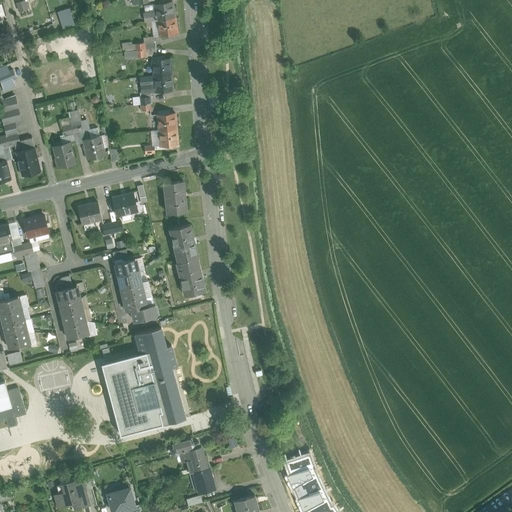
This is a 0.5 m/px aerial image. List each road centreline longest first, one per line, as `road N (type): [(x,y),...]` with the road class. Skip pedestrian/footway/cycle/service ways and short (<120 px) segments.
road 1 (residential): [(206,155),(242,391),(287,511)]
road 2 (residential): [(7,0),(55,193)]
road 3 (residential): [(206,155),(55,193)]
road 4 (residential): [(192,0),(206,155)]
